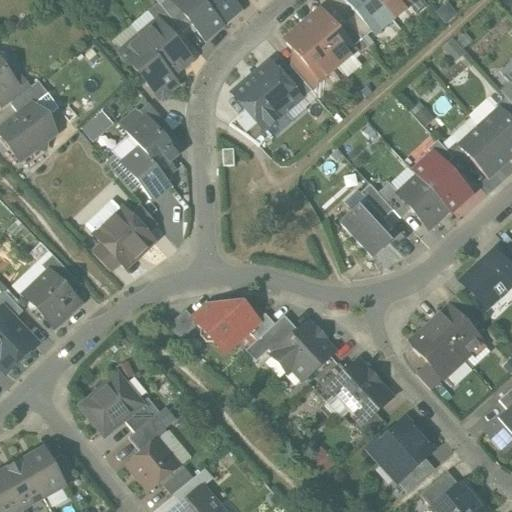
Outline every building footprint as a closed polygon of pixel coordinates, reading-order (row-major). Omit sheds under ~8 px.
[(167,0),(159,7),(181,32),(183,35),(192,27),(170,1),(171,0),(170,0),(167,0)] [(170,0),(171,0),(170,1),(192,27),(205,42),(223,27),(200,0),(170,0)] [(231,0),(200,0),(223,27),(241,11),(231,0)] [(392,23),(373,0),(341,0),(355,16),(370,34),(378,35),(392,23)] [(373,0),(392,23),(406,11),(407,3),(404,0),(373,0)] [(157,23),(171,40),(181,32),(159,7),(157,5),(147,14),(156,24),(157,23)] [(352,49),(322,14),(316,19),(309,20),(301,26),(337,69),(351,57),(352,49)] [(361,42),(370,34),(355,16),(346,23),(361,42)] [(171,40),(157,23),(156,24),(139,39),(171,77),(180,69),(184,70),(189,66),(189,61),(171,40)] [(337,69),(301,26),(293,33),(291,40),(285,45),(300,62),(316,80),(323,81),(337,69)] [(171,77),(139,39),(121,54),(160,101),(164,101),(169,97),(169,93),(178,85),(171,77)] [(2,56),(0,55),(0,97),(15,86),(14,85),(5,73),(7,71),(8,63),(2,56)] [(315,91),(316,80),(300,62),(291,70),(295,75),(311,93),(311,94),(315,91)] [(285,84),(269,65),(232,96),(246,112),(263,132),(264,131),(298,102),(299,101),(285,84)] [(299,104),(311,93),(295,75),(285,84),(299,101),(298,102),(299,104)] [(9,106),(30,90),(22,79),(14,85),(15,86),(0,97),(0,108),(2,111),(9,106)] [(30,90),(9,106),(18,117),(31,107),(32,109),(48,96),(38,84),(30,90)] [(511,105),(511,87),(510,85),(500,93),(505,98),(511,105)] [(511,123),(511,105),(505,98),(496,107),(499,110),(511,123)] [(138,114),(142,118),(143,118),(162,141),(172,133),(148,105),(138,114)] [(18,117),(0,131),(0,137),(19,163),(36,150),(44,151),(48,117),(38,116),(32,109),(31,107),(18,117)] [(511,123),(499,110),(479,129),(508,161),(511,157),(511,123)] [(105,112),(82,130),(92,143),(115,125),(105,112)] [(264,131),(263,132),(246,112),(229,127),(259,149),(271,139),(264,131)] [(162,141),(143,118),(142,118),(125,133),(140,151),(163,179),(171,173),(172,167),(169,164),(175,159),(175,156),(162,141)] [(508,161),(479,129),(458,148),(471,162),(488,180),(508,161)] [(444,168),(453,160),(446,153),(437,142),(427,151),(431,156),(432,155),(444,168)] [(463,170),(471,162),(458,148),(455,144),(446,153),(453,160),(463,170)] [(163,179),(140,151),(122,166),(135,182),(152,202),(170,187),(163,179)] [(444,168),(432,155),(431,156),(412,174),(417,179),(447,213),(450,215),(470,196),(444,168)] [(126,189),(135,182),(122,166),(114,157),(105,165),(126,189)] [(447,213),(417,179),(398,196),(398,197),(411,211),(428,230),(447,213)] [(384,221),(392,213),(378,196),(370,186),(360,195),(366,202),(384,221)] [(400,221),(411,211),(398,197),(398,196),(389,186),(378,196),(392,213),(400,221)] [(384,221),(366,202),(341,224),(372,259),(389,244),(384,238),(392,230),(384,221)] [(129,218),(146,236),(156,226),(140,208),(129,218)] [(129,218),(121,210),(93,237),(101,246),(119,265),(125,271),(153,244),(146,236),(129,218)] [(110,274),(119,265),(101,246),(92,255),(110,274)] [(493,254),(461,284),(485,311),(511,285),(511,274),(501,263),(493,254)] [(511,254),(501,263),(511,274),(511,254)] [(47,274),(48,273),(67,294),(77,284),(52,258),(41,268),(47,274)] [(67,294),(48,273),(47,274),(31,289),(35,294),(27,301),(28,302),(27,308),(31,312),(37,312),(54,329),(71,313),(72,307),(76,303),(67,294)] [(2,311),(13,323),(22,313),(4,294),(0,298),(0,312),(1,313),(2,311)] [(448,309),(470,333),(479,325),(455,298),(445,307),(447,310),(448,309)] [(240,307),(206,308),(193,320),(191,321),(197,327),(200,331),(199,338),(205,344),(214,344),(224,355),(248,334),(257,326),(256,324),(240,307)] [(470,333),(448,309),(447,310),(431,325),(464,362),(482,345),(470,333)] [(1,313),(0,313),(0,369),(5,375),(16,365),(25,357),(25,356),(35,346),(13,323),(2,311),(1,313)] [(197,327),(191,321),(193,320),(185,312),(166,329),(181,342),(197,327)] [(256,324),(257,326),(248,334),(256,343),(258,342),(274,327),(264,316),(256,324)] [(274,327),(258,342),(272,358),(298,334),(284,319),(274,327)] [(431,325),(413,341),(414,351),(427,366),(442,382),(464,362),(431,325)] [(272,358),(271,359),(286,375),(291,371),(302,382),(333,355),(307,326),(298,334),(272,358)] [(390,400),(358,364),(346,375),(335,385),(334,395),(333,396),(360,426),(365,420),(366,421),(374,415),(390,400)] [(335,385),(346,375),(338,366),(312,391),(325,405),(333,396),(334,395),(335,385)] [(430,393),(442,382),(427,366),(415,377),(430,393)] [(117,380),(81,409),(104,437),(122,421),(140,407),(117,380)] [(511,408),(511,391),(498,403),(507,413),(511,408)] [(140,407),(122,421),(134,436),(159,415),(147,400),(140,407)] [(511,408),(507,413),(484,433),(504,456),(511,449),(511,408)] [(382,424),(374,415),(366,421),(365,420),(360,426),(355,430),(364,440),(382,424)] [(383,439),(367,453),(396,485),(432,453),(405,422),(384,441),(383,439)] [(179,469),(157,442),(126,468),(148,494),(179,469)] [(309,458),(316,473),(333,464),(326,449),(309,458)] [(50,464),(43,451),(22,463),(43,501),(65,489),(62,484),(50,464)] [(61,458),(50,464),(62,484),(73,478),(61,458)] [(22,463),(1,475),(21,511),(23,511),(43,501),(22,463)] [(188,466),(162,486),(175,502),(200,481),(188,466)] [(21,511),(1,475),(0,475),(0,511),(21,511)] [(485,511),(463,485),(431,511),(485,511)] [(202,490),(174,511),(219,511),(220,511),(202,490)]
